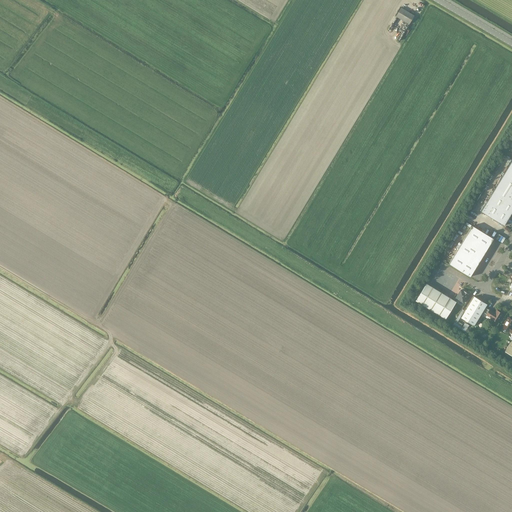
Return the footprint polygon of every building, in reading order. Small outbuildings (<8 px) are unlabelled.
[(395,17),(402,20),(409,24),(414,15),(401,7),(395,17)] [(511,160),(481,211),(504,226),(511,211),(511,160)] [(472,226),(448,264),(470,277),(493,239),(472,226)] [(426,284),(415,301),(445,319),(446,318),(456,302),(455,302),(453,301),(447,297),(426,284)] [(460,290),(453,301),(455,302),(457,299),(463,303),(468,294),(463,291),(463,292),(460,290)] [(473,326),(482,312),(485,307),(487,304),(474,296),(461,318),(473,326)] [(496,310),(494,313),(485,307),(482,312),(486,315),(491,318),(497,322),(502,314),(496,310)] [(502,327),(501,329),(505,332),(506,330),(508,332),(509,331),(511,333),(511,328),(511,325),(511,319),(508,317),(502,327)]
